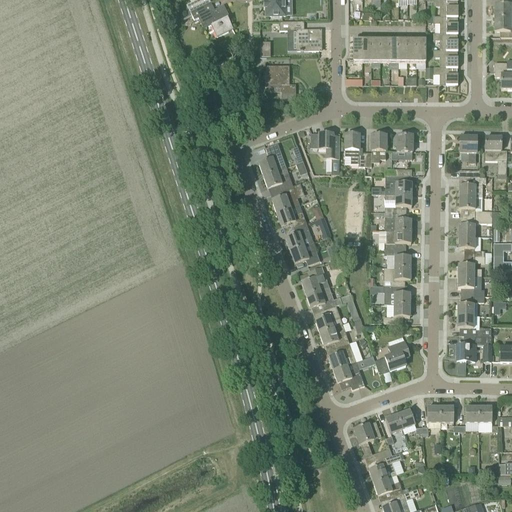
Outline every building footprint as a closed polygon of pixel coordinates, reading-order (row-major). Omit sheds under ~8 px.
[(184,18),(191,15),(211,4),(208,0),(188,0),(191,5),(187,7),(189,12),(183,15),(184,18)] [(265,0),(266,19),(285,18),(284,0),(265,0)] [(440,9),(440,19),(440,20),(457,20),(457,9),(456,9),(456,4),(457,4),(457,2),(440,2),(434,2),(433,9),(440,9)] [(227,14),(223,7),(214,11),(211,4),(191,15),(194,22),(203,18),(208,29),(211,27),(217,39),(233,31),(225,16),(227,14)] [(511,7),(494,7),(494,21),(511,21),(511,7)] [(457,21),(457,20),(440,20),(440,19),(433,19),(433,26),(440,27),(440,36),(440,37),(457,37),(457,26),(456,26),(456,21),(457,21)] [(511,30),(510,30),(511,21),(494,21),(494,34),(510,34),(510,40),(511,39),(511,30)] [(292,33),(292,24),(279,25),(280,33),(292,33)] [(296,33),(296,53),(321,53),(321,33),(296,33)] [(457,38),(457,37),(440,37),(440,36),(433,36),(433,43),(440,43),(440,53),(440,54),(457,54),(457,43),(456,43),(456,38),(457,38)] [(362,43),(353,43),(353,66),(362,66),(362,43)] [(371,43),(362,43),(362,66),(371,66),(371,43)] [(371,43),(371,66),(380,66),(380,43),(371,43)] [(389,43),(380,43),(380,66),(389,66),(389,43)] [(389,66),(398,66),(398,43),(389,43),(389,66)] [(407,43),(398,43),(398,66),(407,66),(407,43)] [(407,43),(407,66),(416,66),(416,43),(407,43)] [(425,44),(416,43),(416,66),(425,66),(425,44)] [(440,60),(440,70),(440,72),(457,72),(457,60),(456,60),(456,55),(457,55),(457,54),(440,54),(440,53),(433,53),(433,60),(440,60)] [(511,92),(511,76),(506,76),(507,66),(494,66),(494,80),(501,80),(501,92),(511,92)] [(289,76),(289,69),(265,69),(265,88),(281,88),(281,103),(296,103),(296,87),(288,87),(288,76),(289,76)] [(440,72),(440,70),(433,70),(433,77),(439,77),(439,88),(456,88),(456,89),(457,89),(457,77),(456,77),(456,72),(457,72),(440,72)] [(339,178),(339,162),(340,162),(339,139),(333,139),(333,137),(318,137),(319,152),(327,152),(327,162),(331,162),(331,178),(339,178)] [(365,170),(365,156),(359,156),(359,138),(345,137),(344,159),(350,159),(350,167),(359,167),(359,170),(365,170)] [(365,156),(365,170),(371,170),(371,165),(379,165),(379,162),(385,162),(386,154),(386,138),(371,138),(371,156),(365,156)] [(397,138),(397,155),(405,155),(405,162),(412,162),(412,139),(397,138)] [(476,156),(476,140),(460,140),(459,156),(468,156),(468,166),(475,166),(475,156),(476,156)] [(500,153),(501,140),(485,140),(485,154),(493,154),(493,164),(498,164),(497,177),(506,178),(506,163),(500,163),(500,153)] [(278,174),(277,173),(275,167),(284,164),(279,151),(267,156),(269,162),(258,166),(263,179),(278,174)] [(277,173),(278,174),(263,179),(267,192),(278,188),(280,194),(293,189),(286,170),(277,173)] [(385,192),(384,197),(411,197),(411,185),(406,185),(406,179),(390,179),(385,179),(385,185),(393,185),(395,185),(395,192),(385,192)] [(475,200),(482,200),(482,187),(486,187),(486,180),(485,180),(468,180),(468,188),(459,188),(459,200),(475,200)] [(294,199),(303,196),(300,187),(293,189),(280,194),(282,200),(272,203),(276,216),(298,209),(294,199)] [(411,210),(411,197),(384,197),(384,203),(395,203),(395,209),(392,209),(392,210),(384,210),(384,216),(406,216),(406,210),(411,210)] [(475,200),(459,200),(459,212),(474,212),(475,200)] [(306,227),(299,208),(298,209),(276,216),(281,229),(291,226),(293,232),(306,227)] [(317,221),(322,219),(318,210),(313,212),(317,221)] [(406,222),(406,216),(384,216),(384,222),(387,222),(386,234),(411,234),(411,222),(406,222)] [(474,240),(475,228),(477,228),(477,226),(492,226),(492,220),(477,220),(461,219),(461,227),(458,227),(458,240),(474,240)] [(285,241),(290,254),(303,249),(301,242),(310,239),(306,227),(293,232),(295,237),(285,241)] [(384,253),(406,253),(406,247),(411,247),(411,234),(386,234),(386,246),(384,246),(384,253)] [(474,240),(458,240),(458,251),(474,252),(474,240)] [(303,249),(290,254),(294,267),(305,263),(307,269),(320,265),(316,253),(313,246),(303,249)] [(511,273),(511,265),(503,265),(503,254),(511,254),(511,246),(493,246),(493,273),(511,273)] [(386,265),(386,271),(410,271),(410,259),(405,259),(406,253),(384,253),(384,258),(390,258),(390,265),(386,265)] [(458,267),(458,279),(481,279),(481,272),(474,272),(474,267),(458,267)] [(327,285),(322,271),(310,275),(312,281),(301,285),(306,299),(327,291),(324,284),(326,284),(327,285)] [(384,271),(384,289),(404,290),(404,289),(402,289),(403,283),(410,283),(410,271),(386,271),(384,271)] [(460,299),(474,299),(484,299),(484,293),(473,293),(473,291),(477,291),(480,289),(480,280),(481,280),(481,279),(458,279),(457,291),(460,291),(460,299)] [(389,308),(393,308),(410,308),(410,296),(402,296),(402,290),(404,290),(384,289),(384,295),(389,295),(389,308)] [(320,307),(323,314),(336,309),(352,303),(350,297),(339,301),(333,302),(329,290),(327,291),(306,299),(310,311),(320,307)] [(457,307),(457,319),(473,319),(473,307),(460,307),(457,307)] [(383,326),(403,326),(401,326),(401,320),(409,320),(410,308),(393,308),(393,319),(391,319),(391,320),(383,320),(383,326)] [(314,323),(319,336),(342,328),(339,321),(340,321),(336,309),(323,314),(325,319),(314,323)] [(475,339),(491,339),(491,331),(483,331),(483,333),(477,333),(473,333),(473,319),(457,319),(457,331),(462,331),(462,338),(475,339)] [(360,321),(353,323),(357,336),(364,334),(360,321)] [(319,336),(324,349),(334,345),(336,351),(349,347),(345,334),(344,335),(342,328),(319,336)] [(473,349),(484,349),(483,365),(491,365),(491,339),(475,339),(464,339),(464,348),(457,348),(456,364),(474,364),(475,356),(473,356),(473,349)] [(356,365),(362,362),(356,343),(349,345),(356,365)] [(404,344),(388,350),(391,357),(385,360),(385,361),(374,365),(379,378),(405,368),(403,361),(409,358),(404,344)] [(356,365),(349,347),(336,351),(338,356),(328,360),(333,373),(348,368),(347,368),(356,365)] [(511,349),(500,349),(500,365),(511,365),(511,349)] [(361,370),(374,368),(373,360),(360,362),(361,370)] [(364,388),(356,365),(347,368),(348,368),(333,373),(337,386),(348,382),(352,393),(364,388)] [(427,409),(427,426),(440,426),(440,409),(427,409)] [(440,426),(453,426),(453,409),(440,409),(440,426)] [(478,426),(478,409),(465,409),(465,426),(478,426)] [(491,409),(478,409),(478,426),(491,426),(491,409)] [(397,417),(403,432),(415,428),(409,412),(397,417)] [(385,421),(390,437),(403,432),(397,417),(385,421)] [(511,419),(498,420),(498,429),(510,429),(511,428),(511,419)] [(367,444),(381,440),(375,425),(354,432),(359,447),(361,447),(367,444)] [(374,457),(377,463),(392,459),(389,451),(374,457)] [(389,480),(396,478),(391,465),(401,462),(399,456),(392,459),(377,463),(379,469),(368,473),(373,486),(389,480)] [(511,465),(505,465),(505,467),(499,467),(499,477),(511,476),(511,465)] [(498,479),(498,487),(510,487),(510,478),(498,479)] [(391,487),(389,480),(373,486),(377,499),(388,495),(390,501),(403,497),(398,485),(391,487)] [(408,511),(405,503),(419,498),(419,497),(423,496),(421,490),(403,497),(390,501),(392,507),(382,511),(408,511)]
